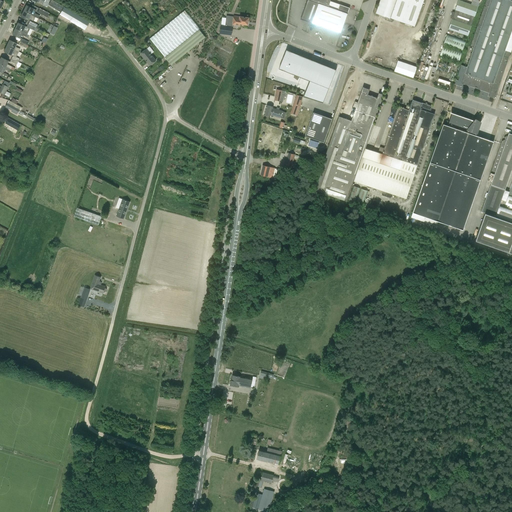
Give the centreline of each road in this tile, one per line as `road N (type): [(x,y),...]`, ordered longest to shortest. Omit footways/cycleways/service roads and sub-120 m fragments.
road 1 (primary): [(237,212),(195,511)]
road 2 (track): [(433,511),(429,491),(310,479),(193,455)]
road 3 (unclassified): [(111,324),(167,113)]
road 4 (track): [(193,455),(155,454),(88,426),(111,324)]
road 5 (unknown): [(505,116),(465,237),(511,259)]
road 6 (unclassified): [(511,118),(350,62)]
road 7 (primary): [(264,0),(244,155)]
road 8 (primary): [(248,156),(265,33)]
